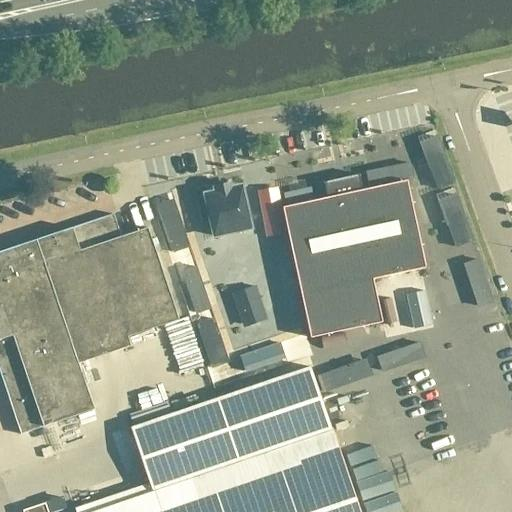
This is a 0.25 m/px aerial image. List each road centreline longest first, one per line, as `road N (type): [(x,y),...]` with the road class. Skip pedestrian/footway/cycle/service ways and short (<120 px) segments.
road 1 (unclassified): [(446,88),(0,183)]
road 2 (unclassified): [(511,278),(446,88)]
